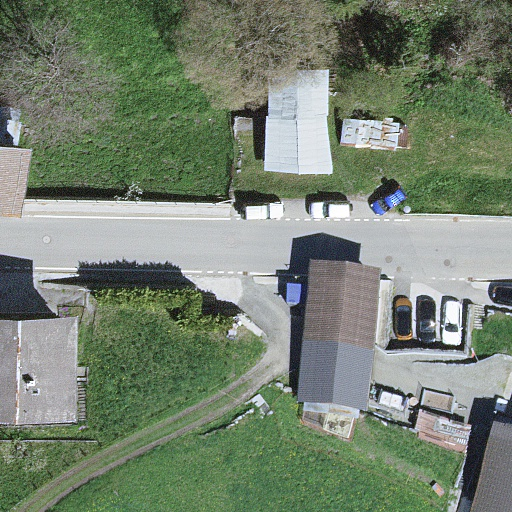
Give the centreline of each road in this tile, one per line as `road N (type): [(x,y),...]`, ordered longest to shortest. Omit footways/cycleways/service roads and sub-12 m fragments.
road 1 (track): [(25,511),(262,366),(289,318),(295,244)]
road 2 (tertiary): [(389,245),(0,238)]
road 3 (residential): [(389,245),(459,290),(511,305)]
road 4 (tertiary): [(511,249),(389,245)]
